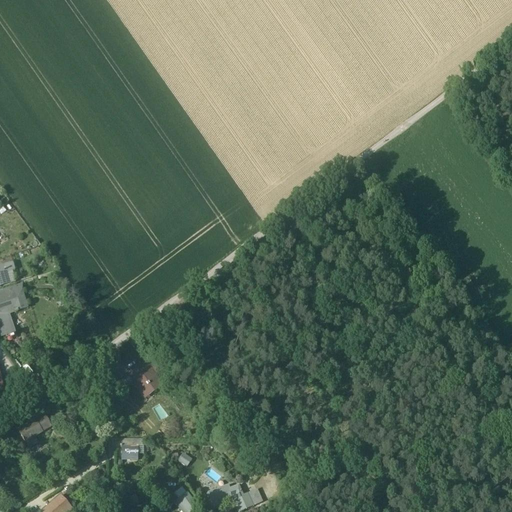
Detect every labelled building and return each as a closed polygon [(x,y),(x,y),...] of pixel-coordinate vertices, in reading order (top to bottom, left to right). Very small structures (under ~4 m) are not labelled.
[(5,266),(0,267),(0,287),(1,287),(0,284),(0,283),(9,281),(7,273),(15,271),(13,264),(12,264),(10,260),(3,262),(5,266)] [(22,287),(0,292),(0,298),(9,296),(10,298),(13,296),(22,293),(22,287)] [(9,296),(0,298),(0,312),(7,310),(9,315),(15,313),(15,314),(19,312),(19,311),(28,308),(22,293),(13,296),(14,298),(10,300),(10,298),(9,296)] [(7,310),(0,312),(0,331),(2,337),(15,333),(9,315),(7,310)] [(144,363),(128,375),(140,392),(148,386),(152,393),(161,387),(144,363)] [(175,399),(171,402),(176,413),(181,410),(175,399)] [(35,422),(18,432),(25,444),(34,439),(42,434),(42,433),(48,430),(50,429),(45,420),(37,425),(35,422)] [(34,439),(25,444),(28,449),(37,444),(34,439)] [(121,447),(120,447),(120,448),(121,448),(122,457),(131,457),(131,461),(138,461),(137,447),(121,447)] [(178,458),(187,463),(191,457),(182,452),(178,458)] [(228,486),(207,493),(213,508),(233,501),(238,511),(242,511),(253,507),(247,494),(242,496),(238,487),(230,490),(228,486)] [(182,488),(175,493),(180,499),(186,495),(182,488)] [(180,499),(178,501),(186,511),(190,511),(196,508),(186,495),(180,499)] [(60,499),(45,511),(70,511),(71,511),(60,499)] [(186,511),(178,501),(175,503),(181,511),(186,511)]
